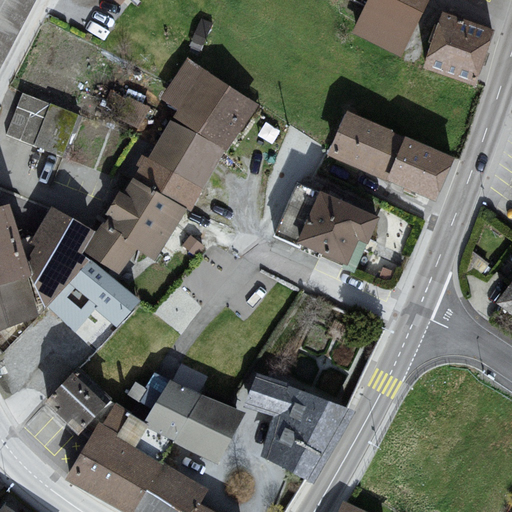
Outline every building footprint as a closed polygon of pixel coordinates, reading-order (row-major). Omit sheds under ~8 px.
[(0,0),(0,65),(2,67),(37,0),(0,0)] [(111,0),(121,9),(128,0),(111,0)] [(438,0),(376,0),(357,39),(403,63),(440,1),(438,0)] [(445,17),(424,68),(483,90),(498,37),(445,17)] [(191,64),(165,105),(183,113),(177,123),(232,154),(259,107),(191,64)] [(64,151),(80,109),(23,87),(6,129),(64,151)] [(350,116),(334,158),(441,207),(457,163),(350,116)] [(232,154),(177,123),(154,161),(145,156),(139,168),(142,172),(137,181),(191,215),(232,154)] [(191,215),(137,181),(101,237),(91,253),(120,277),(142,251),(161,265),(191,215)] [(327,196),(303,248),(353,273),(364,245),(374,251),(384,226),(327,196)] [(101,237),(56,211),(34,255),(44,280),(37,284),(51,313),(91,253),(101,237)] [(15,212),(0,215),(0,334),(41,319),(37,284),(44,280),(34,255),(15,212)] [(84,372),(51,405),(86,439),(117,407),(84,372)] [(348,409),(261,377),(248,413),(276,422),(266,460),(306,482),(348,409)] [(173,381),(150,426),(179,444),(224,471),(246,418),(173,381)] [(102,431),(74,478),(131,511),(199,511),(202,508),(210,495),(102,431)]
